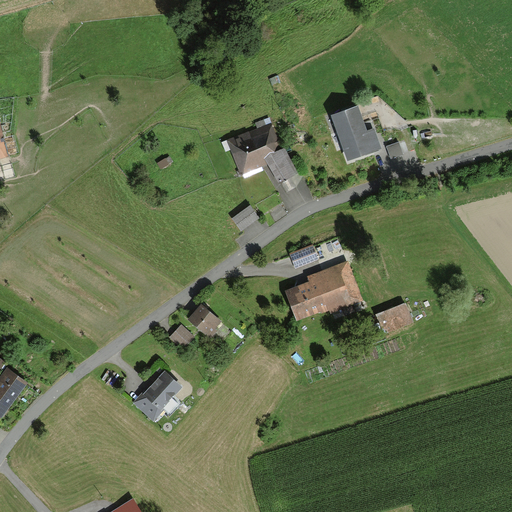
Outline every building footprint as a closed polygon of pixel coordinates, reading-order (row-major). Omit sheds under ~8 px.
[(331,115),(346,159),(379,148),(372,127),(365,128),(359,105),(331,115)] [(266,160),(276,182),(296,174),(285,150),(279,153),(265,123),(225,141),(239,172),(266,160)] [(0,156),(13,153),(9,140),(3,141),(0,130),(0,156)] [(386,146),(390,156),(400,152),(396,142),(386,146)] [(231,219),(238,228),(255,215),(249,206),(231,219)] [(233,239),(238,245),(242,243),(237,236),(233,239)] [(288,257),(293,267),(318,256),(313,246),(288,257)] [(287,290),(297,316),(327,304),(330,312),(360,300),(346,267),(287,290)] [(405,302),(377,312),(385,332),(412,322),(405,302)] [(203,304),(188,320),(203,333),(217,318),(203,304)] [(171,335),(180,346),(191,336),(181,326),(171,335)] [(0,374),(0,414),(22,383),(3,370),(0,374)] [(162,406),(180,388),(164,372),(133,403),(164,433),(177,420),(162,406)] [(113,511),(137,511),(131,501),(113,511)]
